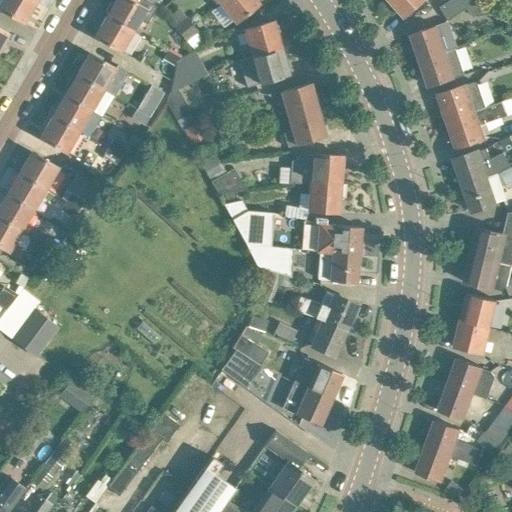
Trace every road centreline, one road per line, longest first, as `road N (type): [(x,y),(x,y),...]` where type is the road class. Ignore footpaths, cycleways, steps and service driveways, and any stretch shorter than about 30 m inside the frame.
road 1 (tertiary): [(349,511),(403,329),(411,221),(373,95),(320,0)]
road 2 (residential): [(77,0),(0,132)]
